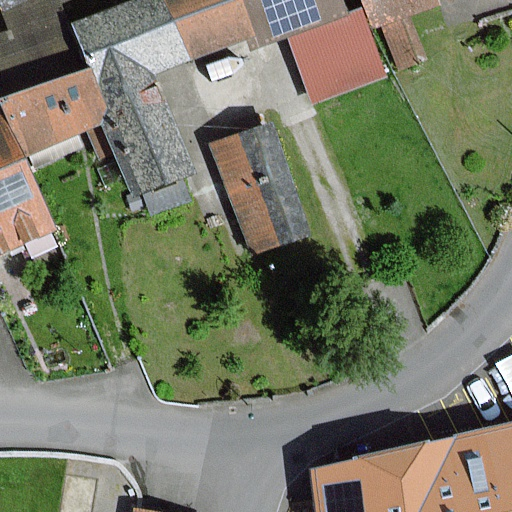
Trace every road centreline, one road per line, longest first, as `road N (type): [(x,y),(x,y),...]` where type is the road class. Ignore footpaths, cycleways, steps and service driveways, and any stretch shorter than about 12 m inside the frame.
road 1 (track): [(193,101),(256,77),(288,98),(418,385)]
road 2 (residential): [(511,285),(487,324),(432,379),(368,411),(271,432)]
road 3 (residential): [(271,432),(83,414),(0,419)]
